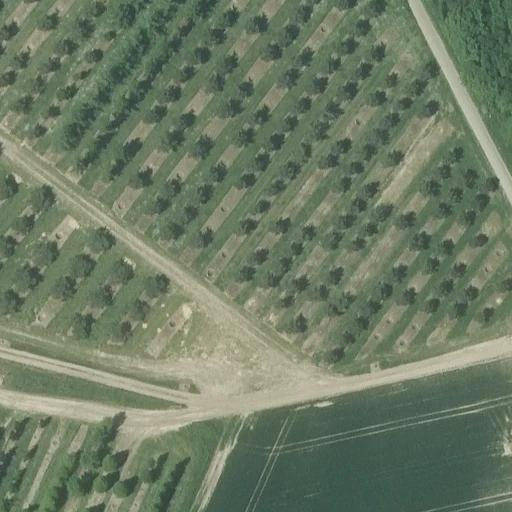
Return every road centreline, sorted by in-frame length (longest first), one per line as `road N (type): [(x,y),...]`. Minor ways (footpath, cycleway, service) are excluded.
road 1 (track): [(511,347),(235,412),(0,352)]
road 2 (track): [(511,199),(408,0)]
